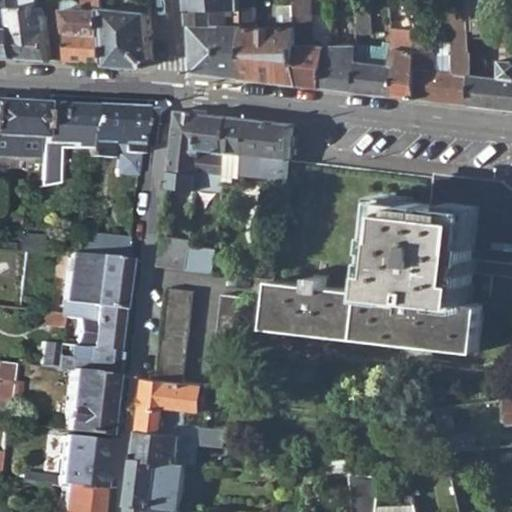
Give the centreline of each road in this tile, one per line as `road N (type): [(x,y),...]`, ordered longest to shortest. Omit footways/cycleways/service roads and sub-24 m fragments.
road 1 (residential): [(114,511),(168,94)]
road 2 (residential): [(511,134),(168,94)]
road 3 (residential): [(168,94),(0,83)]
